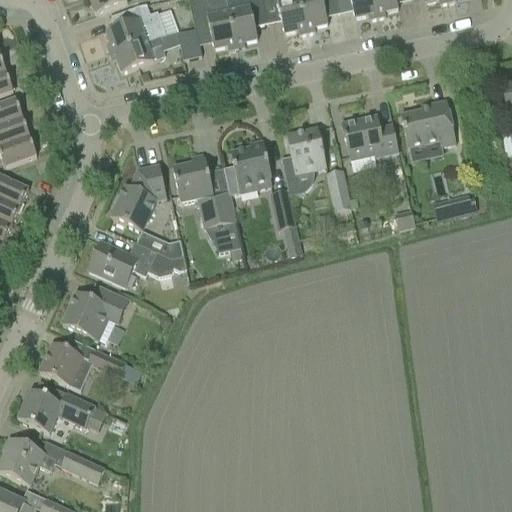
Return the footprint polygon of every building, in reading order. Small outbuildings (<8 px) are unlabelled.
[(127,8),(123,0),(88,0),(89,4),(95,19),(114,13),(127,8)] [(236,55),(224,0),(211,2),(188,7),(193,30),(207,27),(214,55),(227,53),(228,56),(236,55)] [(224,0),(236,55),(245,53),(244,49),(257,46),(250,13),(263,10),(262,5),(261,0),(224,0)] [(261,0),(262,5),(276,2),(284,40),(297,37),(298,41),(307,39),(298,2),(297,0),(261,0)] [(297,0),(298,2),(307,39),(315,37),(314,33),(327,30),(321,1),(326,0),(297,0)] [(349,0),(354,25),(368,22),(369,26),(377,24),(371,0),(349,0)] [(371,0),(377,24),(385,22),(385,18),(398,15),(394,0),(371,0)] [(422,0),(425,9),(438,6),(439,10),(447,8),(445,0),(422,0)] [(445,0),(447,8),(455,6),(455,3),(466,0),(445,0)] [(113,35),(106,37),(111,50),(107,52),(110,60),(158,43),(165,40),(157,19),(149,22),(145,10),(128,16),(109,23),(113,35)] [(196,35),(177,39),(179,47),(180,51),(183,66),(202,62),(196,35)] [(158,43),(110,60),(113,68),(116,66),(121,79),(153,68),(153,67),(163,64),(164,60),(163,57),(180,51),(179,47),(177,39),(177,38),(165,40),(158,43)] [(6,79),(0,80),(0,102),(13,97),(6,79)] [(511,87),(501,90),(509,127),(511,140),(511,87)] [(0,110),(0,132),(22,124),(15,105),(0,110)] [(427,111),(428,116),(400,122),(407,155),(439,148),(441,153),(455,150),(446,107),(427,111)] [(346,149),(349,162),(373,157),(375,164),(398,159),(396,151),(392,132),(379,134),(377,127),(376,123),(341,130),(345,149),(346,149)] [(0,132),(0,153),(29,143),(22,124),(0,132)] [(288,197),(289,202),(297,200),(303,198),(306,196),(309,193),(311,190),(312,187),(313,182),(313,177),(326,175),(317,136),(286,143),(290,163),(281,165),(288,197)] [(29,143),(0,153),(0,162),(4,174),(36,162),(29,143)] [(233,173),(223,175),(229,198),(229,202),(271,192),(269,185),(271,185),(262,148),(249,151),(250,155),(230,159),(233,173)] [(235,229),(229,202),(229,198),(213,201),(205,167),(172,174),(180,209),(197,206),(204,236),(228,230),(233,254),(240,252),(235,229)] [(128,232),(141,238),(156,207),(166,205),(163,191),(159,172),(138,176),(129,194),(125,192),(110,224),(128,232)] [(326,180),(335,220),(350,216),(342,177),(326,180)] [(0,182),(0,204),(20,214),(28,195),(0,182)] [(295,234),(288,202),(289,202),(288,197),(270,201),(278,237),(282,236),(287,257),(300,254),(295,234)] [(433,209),(438,227),(477,216),(474,203),(469,204),(468,200),(446,206),(433,209)] [(0,204),(0,226),(12,232),(20,214),(0,204)] [(396,222),(398,237),(414,233),(411,219),(396,222)] [(0,248),(3,250),(12,232),(0,226),(0,248)] [(162,261),(170,264),(183,261),(180,247),(167,250),(162,261)] [(88,276),(106,285),(125,293),(132,277),(145,283),(147,279),(158,284),(171,280),(173,275),(178,278),(186,276),(183,263),(172,265),(156,259),(134,248),(128,261),(101,249),(88,276)] [(233,254),(230,255),(233,265),(243,262),(240,252),(233,254)] [(95,292),(89,306),(76,300),(62,330),(93,345),(103,325),(117,332),(129,307),(95,292)] [(163,322),(159,326),(161,331),(167,333),(171,328),(169,323),(163,322)] [(52,349),(39,379),(57,387),(72,394),(80,397),(91,372),(118,385),(120,381),(125,370),(94,355),(88,367),(85,365),(70,358),(52,349)] [(31,397),(17,426),(35,434),(48,440),(57,422),(85,435),(86,432),(95,413),(84,408),(66,400),(61,411),(31,397)] [(9,444),(3,457),(6,458),(0,470),(0,479),(29,493),(39,472),(51,478),(56,466),(9,444)] [(61,473),(97,490),(104,475),(89,469),(71,460),(68,459),(61,473)] [(0,511),(26,511),(23,510),(24,508),(0,497),(0,511)]
